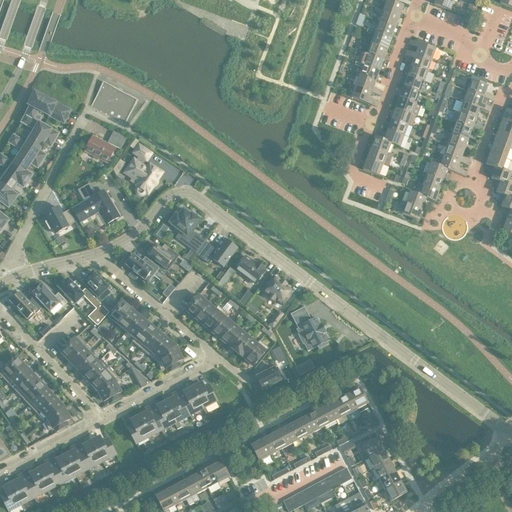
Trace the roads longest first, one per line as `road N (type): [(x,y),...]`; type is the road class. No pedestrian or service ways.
road 1 (residential): [(511,438),(190,194),(172,194),(134,234),(96,254)]
road 2 (residential): [(19,274),(14,250),(86,110)]
road 3 (residential): [(484,245),(496,215),(475,167),(511,87)]
road 4 (residential): [(96,254),(218,358)]
road 5 (residential): [(102,419),(0,306)]
road 6 (residential): [(102,419),(218,358)]
